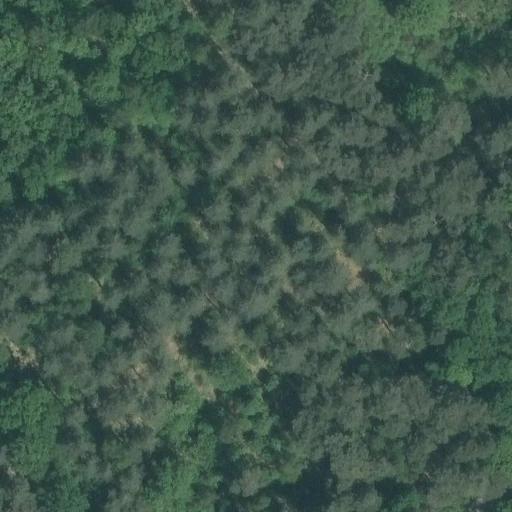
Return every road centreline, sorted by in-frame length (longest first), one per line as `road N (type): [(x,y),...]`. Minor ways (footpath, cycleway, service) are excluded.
road 1 (unclassified): [(0,432),(37,511),(474,511),(511,482)]
road 2 (track): [(159,0),(511,398)]
